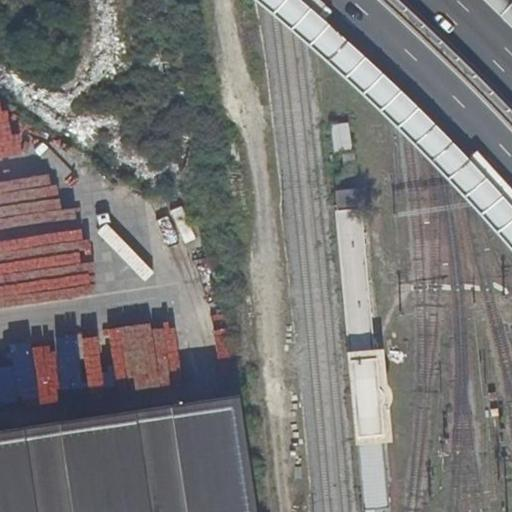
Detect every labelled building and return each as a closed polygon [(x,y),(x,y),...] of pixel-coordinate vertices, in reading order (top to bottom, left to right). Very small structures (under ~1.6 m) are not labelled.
[(348,123),(331,125),(334,151),(352,149),(348,123)] [(356,508),(381,506),(377,441),(390,440),(386,407),(389,399),(389,389),(385,380),(381,346),(367,348),(356,210),(331,212),(356,508)] [(20,211),(0,212),(0,252),(1,253),(0,243),(0,240),(22,238),(20,211)] [(33,256),(0,263),(0,281),(37,273),(33,256)] [(170,331),(73,345),(82,402),(179,387),(170,331)] [(0,362),(0,401),(40,396),(35,358),(0,362)] [(0,511),(253,511),(238,401),(0,436),(0,511)]
